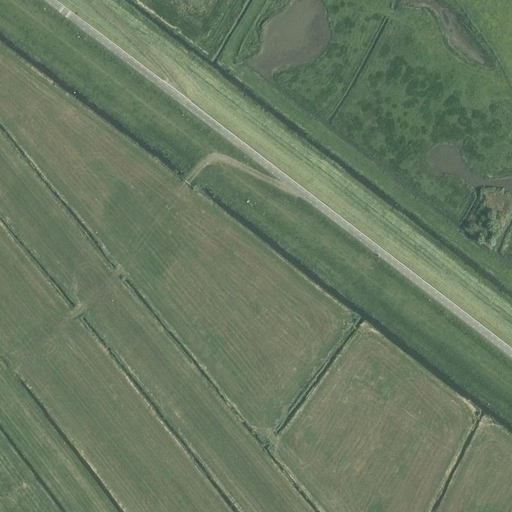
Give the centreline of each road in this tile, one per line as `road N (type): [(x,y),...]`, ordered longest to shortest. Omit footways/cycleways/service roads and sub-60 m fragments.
road 1 (tertiary): [(50,0),(511,353)]
road 2 (track): [(96,0),(182,99)]
